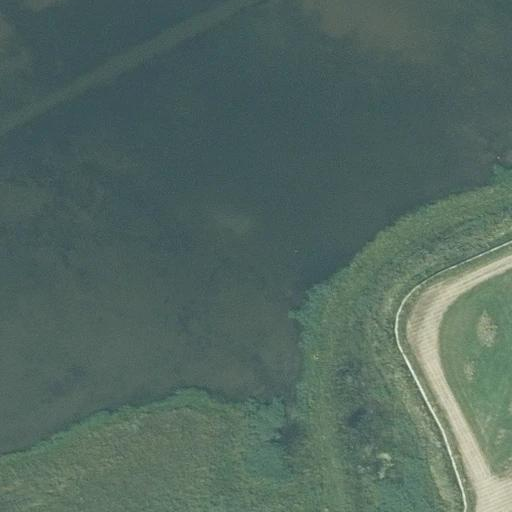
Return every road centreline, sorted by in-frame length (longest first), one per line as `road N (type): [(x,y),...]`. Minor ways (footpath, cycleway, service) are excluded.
road 1 (track): [(511,191),(385,243),(346,290),(322,349),(336,511)]
road 2 (track): [(492,511),(498,492),(438,359),(442,328),(468,283),(511,259)]
